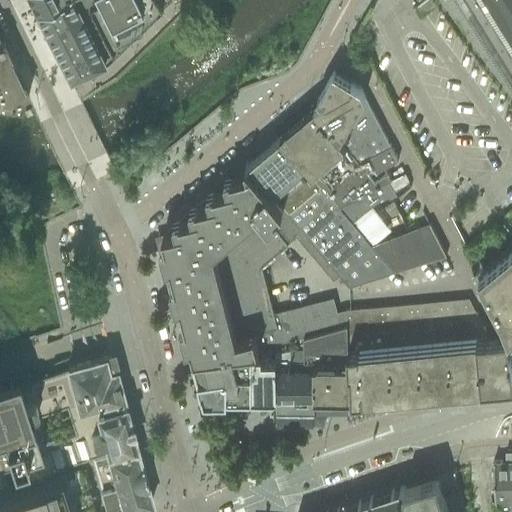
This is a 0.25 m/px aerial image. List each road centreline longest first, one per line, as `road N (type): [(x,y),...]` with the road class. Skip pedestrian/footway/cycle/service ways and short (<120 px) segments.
road 1 (residential): [(192,511),(115,232),(293,86),(327,49),(353,0)]
road 2 (unclassified): [(511,405),(324,469),(231,511)]
